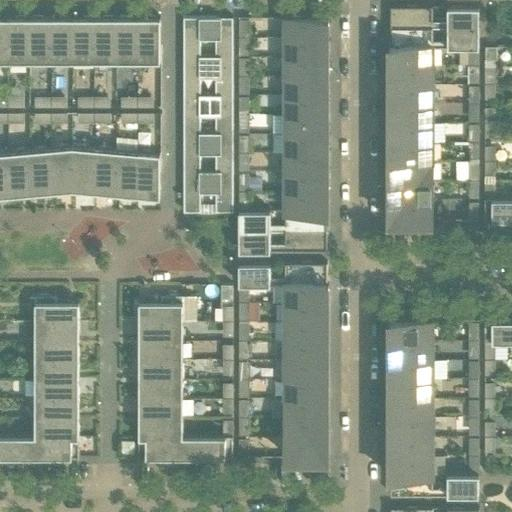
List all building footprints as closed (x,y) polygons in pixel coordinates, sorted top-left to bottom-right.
[(391,5),(391,25),(479,25),(479,5),(448,5),(448,20),(433,20),(433,5),(391,5)] [(8,59),(30,59),(30,15),(17,15),(17,17),(8,17),(8,59)] [(30,59),(51,59),(51,17),(43,17),(43,15),(30,15),(30,59)] [(51,59),(73,59),(73,15),(60,15),(60,17),(51,17),(51,59)] [(73,59),(94,59),(94,17),(86,17),(86,15),(73,15),(73,59)] [(94,59),(116,59),(116,15),(103,15),(103,17),(94,17),(94,59)] [(116,59),(138,59),(138,17),(129,17),(129,15),(116,15),(116,59)] [(138,17),(138,59),(162,59),(162,44),(160,44),(161,15),(146,15),(146,17),(138,17)] [(184,40),(184,55),(233,55),(233,15),(184,15),(184,33),(186,33),(186,40),(184,40)] [(285,16),(285,36),(329,36),(329,15),(327,15),(327,16),(285,16)] [(0,59),(8,59),(8,17),(0,17),(0,59)] [(239,21),(239,36),(249,36),(249,21),(239,21)] [(391,25),(391,43),(391,44),(433,44),(433,46),(479,46),(479,25),(391,25)] [(249,36),(239,36),(239,50),(249,50),(249,36)] [(285,36),(285,55),(329,55),(329,36),(285,36)] [(389,43),(389,64),(433,64),(433,46),(433,44),(391,44),(391,43),(389,43)] [(486,45),(486,58),(497,58),(497,45),(486,45)] [(469,49),(469,64),(479,64),(479,49),(469,49)] [(184,76),(184,94),(233,94),(233,55),(184,55),(184,69),(186,69),(186,76),(184,76)] [(285,55),(285,74),(329,74),(329,55),(285,55)] [(239,60),(239,74),(249,74),(249,60),(239,60)] [(389,64),(389,83),(433,83),(433,64),(389,64)] [(479,64),(469,64),(469,78),(479,78),(479,64)] [(485,70),(485,82),(495,82),(495,70),(485,70)] [(249,74),(239,74),(239,89),(249,89),(249,74)] [(285,74),(285,94),(329,94),(329,74),(285,74)] [(495,82),(485,82),(485,94),(495,94),(495,82)] [(389,83),(389,102),(433,102),(433,83),(389,83)] [(469,87),(469,102),(479,102),(479,87),(469,87)] [(184,113),(184,132),(233,132),(233,94),(184,94),(184,106),(186,106),(186,113),(184,113)] [(285,94),(285,113),(329,113),(329,94),(285,94)] [(21,95),(8,95),(8,105),(21,105),(21,95)] [(38,105),(51,105),(51,95),(38,95),(38,105)] [(51,95),(51,105),(64,105),(64,95),(51,95)] [(94,105),(94,95),(82,95),(82,105),(94,105)] [(107,95),(94,95),(94,105),(107,105),(107,95)] [(125,105),(138,105),(138,95),(125,95),(125,105)] [(138,95),(138,105),(150,105),(150,95),(138,95)] [(239,98),(239,113),(249,113),(249,98),(239,98)] [(389,102),(389,121),(433,121),(433,102),(389,102)] [(479,102),(469,102),(469,116),(479,116),(479,102)] [(485,109),(485,121),(495,121),(495,109),(485,109)] [(0,121),(8,121),(8,111),(0,111),(0,121)] [(21,111),(8,111),(8,121),(21,121),(21,111)] [(51,121),(51,111),(39,111),(39,121),(51,121)] [(64,111),(51,111),(51,121),(64,121),(64,111)] [(94,121),(94,111),(82,111),(82,121),(94,121)] [(107,111),(94,111),(94,121),(107,121),(107,111)] [(125,121),(138,121),(138,111),(125,111),(125,121)] [(138,111),(138,121),(150,121),(150,111),(138,111)] [(249,113),(239,113),(239,127),(249,127),(249,113)] [(285,113),(285,132),(329,132),(329,113),(285,113)] [(389,121),(389,140),(433,140),(433,121),(389,121)] [(495,121),(485,121),(485,133),(495,133),(495,121)] [(469,126),(469,140),(479,140),(479,126),(469,126)] [(184,152),(184,170),(233,170),(233,132),(184,132),(184,145),(186,145),(186,152),(184,152)] [(285,132),(285,151),(329,151),(329,132),(285,132)] [(239,137),(239,151),(249,151),(249,137),(239,137)] [(389,140),(389,159),(433,160),(433,140),(389,140)] [(479,140),(469,140),(469,155),(479,155),(479,140)] [(73,144),(51,146),(51,190),(73,188),(73,144)] [(94,146),(73,144),(73,188),(94,190),(94,146)] [(51,146),(30,148),(30,192),(51,190),(51,146)] [(116,147),(94,146),(94,190),(116,192),(116,147)] [(138,149),(116,147),(116,192),(138,193),(138,149)] [(30,148),(8,149),(8,193),(30,192),(30,148)] [(485,148),(485,159),(495,159),(495,148),(485,148)] [(0,194),(8,193),(8,149),(0,150),(0,194)] [(162,151),(138,149),(138,193),(161,195),(160,167),(162,167),(162,151)] [(249,151),(239,151),(239,165),(249,165),(249,151)] [(285,151),(285,170),(329,170),(329,151),(285,151)] [(389,159),(389,179),(433,179),(433,160),(389,159)] [(495,159),(485,159),(485,171),(495,171),(495,159)] [(469,164),(469,179),(479,179),(479,164),(469,164)] [(233,170),(184,170),(184,185),(186,185),(186,192),(184,192),(184,210),(201,210),(201,191),(216,191),(216,210),(233,210),(233,170)] [(285,170),(285,190),(329,190),(329,170),(285,170)] [(239,175),(239,189),(249,189),(249,175),(239,175)] [(389,179),(389,198),(433,198),(433,179),(389,179)] [(479,179),(469,179),(469,193),(479,193),(479,179)] [(485,185),(485,197),(495,197),(495,185),(485,185)] [(249,189),(239,189),(239,204),(249,204),(249,189)] [(285,190),(285,209),(327,209),(327,210),(329,210),(329,190),(285,190)] [(485,218),(511,218),(511,196),(495,197),(485,197),(485,218)] [(433,198),(389,198),(389,219),(391,219),(391,218),(433,218),(433,198)] [(469,204),(469,218),(479,218),(479,204),(469,204)] [(239,208),(239,229),(327,229),(327,210),(327,209),(285,209),(285,223),(271,223),(271,208),(239,208)] [(327,229),(239,229),(239,249),(327,249),(327,229)] [(239,283),(285,283),(329,283),(329,280),(327,280),(327,261),(285,261),(285,276),(271,276),(271,261),(239,261),(239,283)] [(221,297),(233,297),(233,283),(221,283),(221,297)] [(285,283),(285,301),(329,301),(329,283),(285,283)] [(239,286),(239,301),(249,301),(249,286),(239,286)] [(35,293),(35,320),(79,320),(79,299),(57,299),(57,293),(35,293)] [(139,299),(139,320),(183,320),(183,293),(162,293),(162,299),(139,299)] [(197,316),(198,294),(186,294),(185,316),(197,316)] [(249,301),(239,301),(239,315),(249,315),(249,301)] [(285,301),(285,320),(329,320),(329,301),(285,301)] [(223,308),(223,319),(233,319),(233,308),(223,308)] [(389,318),(389,339),(433,339),(433,318),(391,318),(389,318)] [(485,340),(511,339),(511,318),(485,318),(485,340)] [(233,319),(223,319),(223,331),(233,331),(233,319)] [(35,320),(35,339),(77,339),(77,331),(79,330),(79,320),(35,320)] [(141,331),(141,339),(183,339),(183,320),(139,320),(139,331),(141,331)] [(285,320),(285,339),(329,339),(329,320),(285,320)] [(469,324),(469,339),(479,339),(479,324),(469,324)] [(239,325),(239,339),(249,339),(249,325),(239,325)] [(35,339),(35,358),(79,358),(79,347),(77,347),(77,339),(35,339)] [(139,347),(139,358),(183,358),(183,339),(141,339),(141,347),(139,347)] [(249,339),(239,339),(239,353),(249,353),(249,339)] [(285,339),(285,358),(329,358),(329,339),(285,339)] [(389,339),(389,358),(433,358),(433,339),(389,339)] [(479,339),(469,339),(469,353),(479,353),(479,339)] [(485,346),(485,358),(495,358),(495,346),(485,346)] [(223,347),(223,358),(233,358),(233,347),(223,347)] [(35,358),(35,377),(77,377),(77,369),(79,369),(79,358),(35,358)] [(141,369),(141,377),(183,377),(183,358),(139,358),(139,369),(141,369)] [(233,358),(223,358),(223,370),(233,370),(233,358)] [(285,358),(285,377),(329,377),(329,358),(285,358)] [(389,358),(389,377),(433,377),(433,358),(389,358)] [(495,358),(485,358),(485,369),(495,369),(495,358)] [(239,363),(239,377),(249,377),(249,363),(239,363)] [(469,363),(469,377),(479,377),(479,363),(469,363)] [(35,377),(35,397),(79,397),(79,386),(77,386),(77,377),(35,377)] [(139,386),(139,397),(183,397),(183,377),(141,377),(141,386),(139,386)] [(249,377),(239,377),(239,392),(249,392),(249,377)] [(285,377),(285,397),(329,397),(329,377),(285,377)] [(389,377),(389,396),(433,396),(433,377),(389,377)] [(479,377),(469,377),(469,391),(479,391),(479,377)] [(223,385),(223,397),(233,397),(233,385),(223,385)] [(485,385),(485,396),(495,396),(495,385),(485,385)] [(389,396),(389,416),(433,416),(433,396),(389,396)] [(495,396),(485,396),(485,408),(495,408),(495,396)] [(35,397),(35,416),(77,416),(77,407),(79,407),(79,397),(35,397)] [(141,407),(141,416),(183,416),(183,397),(139,397),(139,407),(141,407)] [(233,397),(223,397),(223,408),(233,408),(233,397)] [(285,397),(285,416),(329,416),(329,397),(285,397)] [(239,401),(239,416),(249,416),(249,401),(239,401)] [(469,401),(469,416),(479,416),(479,401),(469,401)] [(35,434),(32,434),(32,435),(79,435),(79,424),(77,424),(77,416),(35,416),(35,434)] [(139,424),(139,435),(186,435),(186,434),(183,434),(183,416),(141,416),(141,424),(139,424)] [(249,416),(239,416),(239,430),(249,430),(249,416)] [(285,416),(285,435),(329,435),(329,416),(285,416)] [(389,416),(389,435),(433,435),(433,416),(389,416)] [(479,416),(469,416),(469,430),(479,430),(479,416)] [(223,422),(223,434),(233,434),(233,422),(223,422)] [(485,423),(485,435),(495,435),(495,423),(485,423)] [(0,455),(32,455),(32,435),(32,434),(0,433),(0,455)] [(186,434),(186,435),(186,455),(233,455),(233,434),(223,434),(186,434)] [(79,435),(32,435),(32,455),(79,455),(79,435)] [(186,435),(139,435),(139,455),(186,455),(186,435)] [(329,435),(285,435),(285,455),(327,455),(327,456),(329,456),(329,435)] [(389,435),(389,454),(433,454),(433,435),(389,435)] [(495,435),(485,435),(485,447),(495,447),(495,435)] [(469,439),(469,454),(479,454),(479,439),(469,439)] [(249,441),(239,441),(239,455),(249,455),(249,441)] [(389,454),(389,473),(433,472),(433,454),(389,454)] [(479,454),(469,454),(469,468),(479,468),(479,454)] [(433,472),(389,473),(389,475),(391,475),(391,494),(479,494),(479,472),(447,472),(447,487),(433,487),(433,472)]
